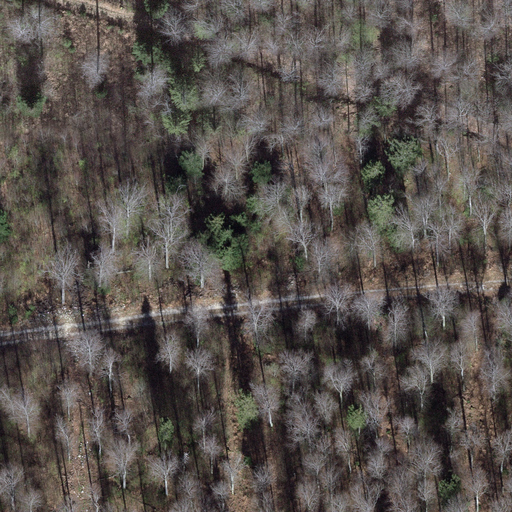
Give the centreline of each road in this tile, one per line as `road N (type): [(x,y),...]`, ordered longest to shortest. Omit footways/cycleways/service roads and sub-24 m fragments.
road 1 (track): [(511,287),(337,299),(0,340)]
road 2 (track): [(73,0),(511,137)]
